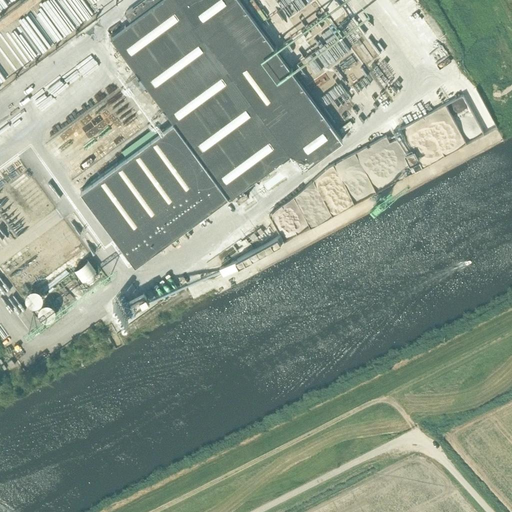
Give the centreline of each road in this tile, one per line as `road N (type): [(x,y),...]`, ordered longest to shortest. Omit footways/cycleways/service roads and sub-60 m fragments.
road 1 (unknown): [(0,323),(28,338),(49,333),(268,197),(394,105),(403,95),(401,64),(357,0)]
road 2 (track): [(155,511),(511,329)]
road 3 (unclassified): [(489,511),(416,432),(257,511)]
road 4 (unknown): [(138,0),(0,112)]
